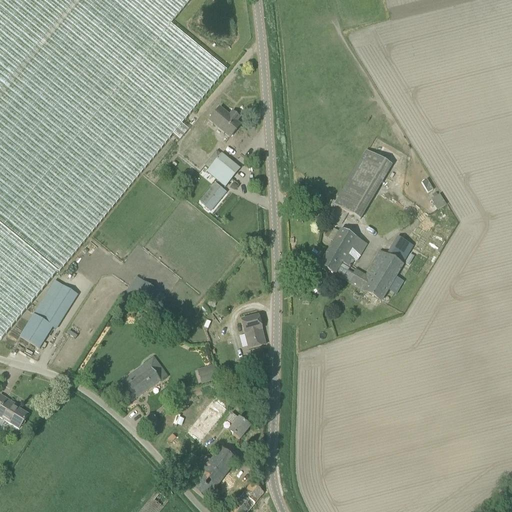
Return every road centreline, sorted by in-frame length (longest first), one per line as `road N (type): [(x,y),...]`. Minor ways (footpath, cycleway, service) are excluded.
road 1 (tertiary): [(286,511),(277,475),(274,165),(260,0)]
road 2 (unclassified): [(205,511),(78,381),(0,357)]
